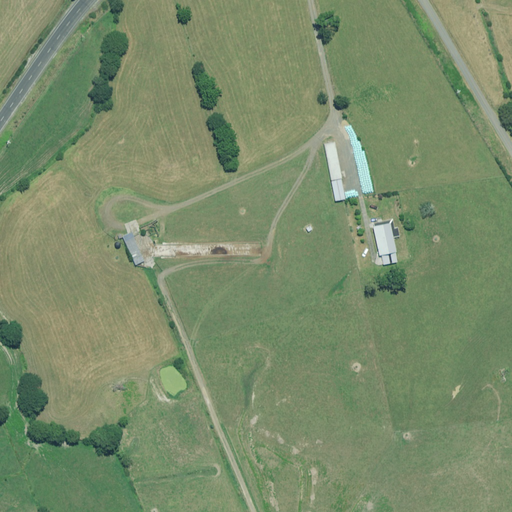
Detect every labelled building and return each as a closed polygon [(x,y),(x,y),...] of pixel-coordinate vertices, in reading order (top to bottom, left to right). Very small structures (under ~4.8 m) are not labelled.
[(346,199),(334,142),(324,144),(335,201),(346,199)] [(325,187),(318,185),(313,187),(310,191),(310,197),(312,202),(318,203),(328,199),(327,192),(325,187)] [(397,262),(390,224),(373,227),(379,256),(381,255),(383,265),(397,262)] [(145,261),(132,233),(123,237),(136,265),(145,261)] [(511,455),(501,454),(500,463),(511,463),(511,455)]
